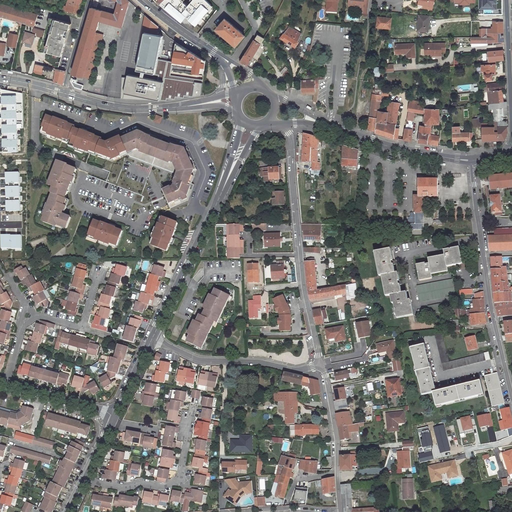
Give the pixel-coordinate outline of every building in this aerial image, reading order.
[(64,8),(65,10),(78,14),(81,0),(67,0),(66,6),(64,6),(64,8)] [(130,1),(128,0),(94,0),(73,74),(77,75),(76,79),(82,81),(83,77),(96,33),(99,21),(122,28),(130,1)] [(184,0),(168,0),(163,5),(183,22),(188,18),(197,25),(213,7),(206,0),(194,0),(190,4),(184,0)] [(350,0),(350,1),(365,2),(364,9),(369,10),(370,0),(350,0)] [(419,0),(418,4),(432,9),(434,0),(419,0)] [(479,0),(480,9),(497,9),(497,0),(479,0)] [(365,2),(350,1),(350,3),(363,4),(362,9),(364,9),(365,2)] [(0,3),(0,16),(13,20),(34,26),(38,14),(16,8),(0,3)] [(420,15),(419,30),(429,31),(431,16),(420,15)] [(148,30),(150,30),(158,32),(159,26),(145,16),(143,28),(148,30)] [(379,16),(378,26),(391,28),(392,17),(379,16)] [(56,18),(47,50),(63,56),(74,23),(56,18)] [(225,20),(217,29),(237,46),(245,38),(242,35),(243,34),(229,22),(228,23),(225,20)] [(482,37),(484,37),(486,36),(494,36),(494,33),(504,34),(504,22),(494,21),(494,29),(482,29),(482,37)] [(291,27),(282,38),(296,48),(300,42),(298,41),(302,33),(291,27)] [(35,35),(26,32),(23,41),(32,44),(35,35)] [(147,33),(141,32),(135,65),(156,68),(163,36),(157,35),(147,33)] [(83,77),(90,79),(103,35),(96,33),(83,77)] [(494,36),(487,36),(488,43),(504,42),(504,34),(494,33),(494,36)] [(259,35),(241,62),(248,66),(265,39),(259,35)] [(488,43),(487,36),(486,36),(484,37),(482,37),(479,37),(471,37),(471,43),(481,43),(481,46),(488,45),(488,43)] [(10,38),(7,51),(15,53),(18,40),(10,38)] [(302,41),(298,48),(310,54),(312,48),(307,46),(307,44),(302,41)] [(204,59),(177,42),(173,62),(181,63),(180,65),(188,66),(188,64),(192,65),(192,67),(194,67),(197,67),(196,72),(204,73),(205,62),(204,62),(204,59)] [(416,57),(416,43),(396,44),(396,51),(403,51),(403,53),(407,53),(407,57),(412,56),(412,57),(416,57)] [(445,43),(424,43),(425,53),(431,53),(437,53),(437,55),(441,55),(441,51),(445,51),(445,43)] [(503,50),(488,52),(489,62),(495,61),(504,60),(503,50)] [(55,62),(53,68),(57,69),(66,72),(69,58),(63,56),(60,55),(58,63),(55,62)] [(168,79),(165,101),(201,95),(203,80),(172,74),(173,61),(159,58),(155,76),(168,79)] [(496,74),(495,61),(489,62),(482,62),(482,65),(482,71),(481,71),(482,80),(493,79),(492,74),(496,74)] [(395,63),(387,64),(386,71),(395,71),(395,63)] [(36,64),(33,73),(42,75),(45,66),(36,64)] [(303,66),(299,72),(304,75),(308,68),(303,66)] [(280,72),(285,77),(290,71),(285,67),(280,72)] [(57,69),(55,82),(60,84),(63,82),(66,72),(57,69)] [(104,90),(107,71),(97,69),(94,88),(104,90)] [(128,73),(125,93),(162,100),(167,80),(128,73)] [(303,80),(303,90),(316,91),(317,85),(317,81),(303,80)] [(506,82),(487,85),(488,91),(503,90),(507,89),(506,82)] [(315,94),(314,101),(318,101),(320,86),(317,85),(316,91),(303,90),(303,93),(315,94)] [(503,90),(488,91),(489,104),(504,102),(503,90)] [(373,92),(369,129),(376,130),(379,113),(383,103),(384,94),(373,92)] [(16,95),(1,95),(2,103),(8,103),(8,109),(2,109),(2,117),(8,117),(8,123),(3,123),(3,132),(8,132),(9,138),(2,138),(3,146),(8,146),(9,153),(18,153),(16,95)] [(410,99),(409,111),(426,114),(426,109),(426,104),(420,103),(420,101),(410,99)] [(399,128),(396,127),(400,102),(390,101),(388,114),(379,113),(376,130),(376,131),(395,138),(398,138),(399,128)] [(504,102),(489,104),(490,110),(493,110),(498,109),(503,108),(504,116),(507,116),(507,102),(504,102)] [(421,124),(419,142),(439,145),(441,136),(431,135),(432,125),(440,124),(440,110),(426,109),(426,114),(426,124),(421,124)] [(409,111),(407,120),(414,121),(416,112),(409,111)] [(120,155),(127,152),(128,154),(129,156),(177,174),(174,184),(175,184),(174,187),(170,188),(170,187),(164,190),(171,205),(176,202),(183,199),(183,201),(187,199),(186,196),(187,196),(189,191),(190,187),(188,186),(194,170),(185,150),(178,147),(146,135),(138,132),(130,136),(122,140),(121,139),(121,137),(107,143),(101,141),(102,140),(95,137),(91,135),(90,138),(87,137),(88,134),(82,132),(81,131),(81,132),(74,130),(74,128),(67,126),(68,125),(64,124),(63,127),(60,125),(61,122),(60,122),(54,120),(53,120),(46,118),(41,132),(48,135),(47,137),(55,140),(61,142),(62,140),(69,143),(68,144),(75,146),(75,148),(83,151),(89,154),(90,152),(97,154),(100,155),(114,160),(121,157),(120,155)] [(498,122),(494,122),(494,126),(488,127),(482,127),(483,140),(505,140),(507,133),(507,122),(498,122)] [(461,126),(453,126),(454,140),(473,140),(473,132),(461,132),(461,126)] [(406,128),(405,134),(404,139),(413,141),(413,129),(406,128)] [(312,163),(312,170),(319,171),(319,163),(317,163),(318,143),(321,143),(321,139),(304,134),(302,162),(312,163)] [(343,146),(342,166),(356,168),(358,150),(343,146)] [(45,216),(43,222),(56,227),(57,225),(66,229),(71,217),(62,214),(64,211),(65,212),(67,207),(64,206),(67,199),(65,199),(71,183),(73,183),(75,178),(73,178),(77,170),(68,166),(68,165),(57,161),(55,167),(56,168),(51,181),(50,181),(49,185),(53,187),(51,194),(52,194),(44,216),(45,216)] [(271,180),(279,179),(279,168),(264,168),(264,176),(270,176),(270,180),(271,180)] [(19,172),(6,173),(7,184),(19,183),(19,172)] [(511,187),(511,173),(489,176),(491,196),(497,196),(497,192),(502,192),(502,189),(511,187)] [(418,197),(414,197),(415,213),(410,213),(410,217),(409,217),(409,223),(397,224),(397,230),(423,229),(423,224),(423,213),(424,213),(424,209),(428,209),(428,200),(425,200),(425,196),(438,196),(438,190),(438,187),(438,186),(438,180),(418,180),(418,197)] [(19,186),(6,187),(7,198),(20,197),(19,186)] [(276,199),(273,200),(273,205),(284,205),(283,192),(276,193),(276,199)] [(497,196),(491,196),(492,214),(495,213),(496,216),(502,215),(500,196),(497,196)] [(20,200),(7,201),(7,211),(21,210),(20,200)] [(177,224),(162,219),(160,226),(158,225),(157,229),(154,240),(155,240),(153,247),(167,252),(170,245),(171,244),(173,239),(173,238),(170,237),(171,234),(174,235),(175,231),(177,224)] [(101,223),(94,220),(89,235),(96,238),(95,239),(99,241),(109,245),(110,243),(117,246),(122,231),(115,228),(114,227),(110,226),(108,225),(107,228),(104,227),(105,224),(101,222),(101,223)] [(243,231),(243,224),(227,225),(227,236),(237,236),(237,231),(240,231),(243,231)] [(314,240),(314,242),(316,242),(316,240),(321,240),(321,224),(302,224),(302,232),(304,232),(304,239),(314,240)] [(495,236),(488,237),(489,251),(511,250),(511,228),(494,230),(495,236)] [(280,234),(265,234),(265,247),(280,246),(280,242),(282,242),(282,239),(280,239),(280,234)] [(22,235),(1,235),(2,249),(22,248),(22,235)] [(237,240),(237,236),(227,236),(227,247),(243,247),(243,240),(240,240),(237,240)] [(243,254),(243,247),(227,247),(227,259),(237,258),(237,254),(240,254),(243,254)] [(457,248),(444,250),(445,255),(447,267),(460,264),(457,248)] [(390,249),(376,252),(381,276),(383,276),(395,273),(390,249)] [(445,255),(428,258),(429,264),(431,273),(447,270),(447,267),(445,255)] [(501,256),(490,257),(491,270),(506,269),(506,270),(509,269),(509,267),(502,268),(501,256)] [(308,262),(305,262),(308,292),(317,290),(314,259),(308,259),(308,262)] [(277,266),(271,266),(272,279),(285,278),(284,265),(283,265),(283,261),(277,262),(277,266)] [(425,263),(417,265),(419,279),(432,277),(431,273),(429,264),(425,265),(425,263)] [(258,264),(248,264),(249,283),(257,283),(257,274),(258,274),(258,264)] [(87,271),(85,271),(86,267),(78,265),(75,277),(84,280),(87,271)] [(113,270),(112,273),(121,276),(124,277),(127,267),(117,265),(115,271),(113,270)] [(165,274),(163,274),(164,267),(155,265),(152,274),(159,276),(164,278),(165,274)] [(22,266),(14,271),(16,274),(17,273),(21,280),(30,276),(26,268),(23,269),(22,266)] [(506,269),(491,270),(493,293),(511,292),(511,291),(511,287),(511,288),(509,288),(508,282),(506,270),(506,269)] [(108,282),(107,285),(115,287),(116,284),(119,284),(121,276),(112,273),(110,282),(108,282)] [(395,273),(383,276),(388,296),(392,295),(402,293),(398,273),(395,273)] [(150,274),(148,283),(159,287),(160,284),(157,283),(159,276),(152,274),(150,274)] [(30,276),(21,280),(23,284),(26,282),(29,288),(37,283),(32,275),(30,276)] [(75,277),(72,287),(77,288),(75,293),(83,295),(85,287),(83,286),(84,280),(75,277)] [(452,280),(417,287),(418,294),(453,287),(452,280)] [(37,283),(29,288),(30,291),(33,290),(36,295),(42,292),(45,290),(40,282),(37,283)] [(148,283),(145,293),(151,295),(153,296),(155,289),(158,290),(159,287),(148,283)] [(103,290),(102,294),(112,297),(113,297),(116,288),(115,287),(107,285),(106,291),(103,290)] [(317,290),(308,292),(310,301),(334,296),(342,295),(340,286),(317,290)] [(453,287),(418,294),(419,301),(455,294),(453,287)] [(206,313),(204,316),(213,321),(215,322),(216,322),(218,319),(219,319),(228,300),(227,299),(229,295),(217,289),(215,294),(214,293),(212,296),(210,295),(204,308),(206,310),(204,312),(206,313)] [(71,291),(68,301),(78,304),(79,298),(82,299),(83,295),(75,293),(71,291)] [(4,293),(0,295),(0,301),(2,304),(4,303),(5,307),(11,308),(12,303),(6,292),(4,293)] [(36,295),(33,297),(38,304),(39,303),(41,306),(47,308),(47,306),(48,303),(42,292),(36,295)] [(142,292),(139,302),(148,304),(151,305),(152,302),(149,301),(151,295),(145,293),(142,292)] [(402,293),(392,295),(396,313),(395,314),(395,316),(396,316),(397,317),(413,313),(410,300),(408,300),(406,292),(402,293)] [(476,309),(470,309),(471,310),(471,315),(484,313),(484,308),(485,308),(483,292),(475,294),(475,300),(476,309)] [(511,292),(493,293),(494,303),(511,302),(511,292)] [(98,302),(97,306),(101,307),(108,309),(112,297),(102,294),(100,302),(98,302)] [(254,301),(249,301),(250,318),(258,318),(258,309),(261,309),(261,296),(254,296),(254,301)] [(287,304),(283,296),(274,300),(277,306),(279,311),(280,314),(281,316),(281,319),(281,324),(281,331),(291,331),(291,321),(291,316),(290,310),(290,309),(288,304),(287,304)] [(69,311),(68,314),(75,316),(77,312),(75,312),(78,304),(68,301),(66,308),(65,310),(69,311)] [(137,301),(134,311),(142,313),(144,307),(147,308),(148,304),(139,302),(137,301)] [(511,301),(511,302),(494,303),(496,309),(511,307),(511,303),(511,301)] [(441,304),(428,307),(429,314),(442,312),(441,304)] [(461,310),(461,305),(456,304),(456,317),(471,316),(472,325),(486,323),(484,313),(471,315),(471,310),(461,310)] [(97,312),(96,316),(106,318),(107,319),(110,309),(108,309),(101,307),(100,313),(97,312)] [(511,307),(496,309),(497,316),(511,315),(511,314),(511,307)] [(321,309),(312,311),(315,325),(324,323),(321,309)] [(2,310),(0,318),(0,319),(2,320),(12,323),(13,319),(10,319),(12,312),(2,310)] [(131,318),(129,326),(138,329),(139,329),(141,321),(142,321),(143,317),(135,315),(134,319),(131,318)] [(190,339),(188,342),(200,348),(202,344),(204,345),(213,326),(211,325),(213,321),(204,316),(202,316),(201,315),(199,319),(198,319),(197,322),(194,320),(188,334),(190,335),(189,338),(190,339)] [(93,324),(92,328),(106,332),(107,328),(103,327),(106,318),(96,316),(94,324),(93,324)] [(10,331),(9,331),(12,323),(2,320),(0,327),(0,332),(9,335),(10,331)] [(37,324),(35,332),(43,335),(44,335),(47,326),(54,328),(55,324),(41,320),(40,324),(37,324)] [(368,321),(356,323),(359,338),(371,336),(368,321)] [(458,321),(449,321),(449,326),(450,326),(450,332),(460,331),(460,326),(458,326),(458,321)] [(127,326),(125,333),(136,336),(138,329),(129,326),(127,326)] [(343,327),(326,330),(328,339),(337,337),(338,341),(345,339),(343,327)] [(57,338),(57,341),(55,348),(59,349),(60,343),(69,345),(71,335),(63,333),(63,332),(60,331),(57,338)] [(0,332),(0,342),(4,344),(6,338),(8,339),(9,335),(0,332)] [(30,337),(29,341),(39,344),(41,344),(43,335),(35,332),(33,338),(30,337)] [(125,333),(123,340),(133,343),(136,336),(125,333)] [(442,333),(434,334),(443,371),(490,359),(488,352),(449,362),(442,333)] [(71,335),(69,345),(78,348),(82,335),(78,334),(77,337),(71,335)] [(91,341),(85,339),(86,336),(82,335),(78,348),(88,350),(91,341)] [(475,336),(466,338),(469,351),(478,348),(475,336)] [(25,346),(24,349),(36,353),(39,344),(29,341),(28,347),(25,346)] [(99,346),(94,345),(94,342),(91,341),(88,350),(87,353),(97,356),(99,346)] [(393,341),(377,345),(379,353),(387,351),(388,356),(389,356),(390,359),(397,358),(393,341)] [(118,344),(116,351),(126,354),(127,350),(128,347),(118,344)] [(425,344),(410,348),(422,395),(433,392),(436,392),(425,344)] [(116,351),(114,358),(124,361),(125,358),(126,354),(116,351)] [(112,357),(110,364),(120,367),(121,364),(122,360),(114,358),(112,357)] [(401,359),(392,361),(395,372),(403,370),(401,359)] [(157,367),(157,371),(166,373),(168,373),(170,363),(162,362),(161,362),(160,368),(157,367)] [(20,365),(17,373),(21,374),(21,373),(25,374),(30,376),(32,367),(32,366),(24,364),(23,366),(20,365)] [(110,364),(108,371),(116,373),(118,374),(119,370),(120,367),(110,364)] [(32,367),(30,376),(29,377),(33,378),(36,379),(39,369),(32,367)] [(355,368),(334,372),(336,381),(349,378),(348,374),(356,372),(355,368)] [(39,369),(36,379),(40,380),(43,381),(46,370),(39,369)] [(179,371),(178,381),(185,383),(188,370),(185,369),(184,372),(179,371)] [(46,370),(43,381),(47,382),(50,383),(53,372),(46,370)] [(188,370),(185,383),(193,384),(195,374),(191,373),(191,370),(188,370)] [(112,383),(110,380),(115,377),(116,373),(108,371),(107,374),(99,379),(104,388),(112,383)] [(153,377),(152,380),(164,382),(166,373),(157,371),(156,377),(153,377)] [(53,372),(50,383),(53,384),(57,385),(60,374),(53,372)] [(60,374),(57,385),(60,386),(61,383),(64,383),(67,384),(70,376),(60,373),(60,374)] [(201,374),(199,385),(207,386),(209,373),(206,373),(205,376),(201,374)] [(217,378),(212,377),(213,374),(209,373),(207,386),(215,388),(217,378)] [(317,380),(284,373),(283,381),(310,387),(313,396),(320,393),(317,380)] [(496,373),(485,376),(493,407),(504,404),(496,373)] [(84,379),(81,391),(84,392),(89,389),(92,394),(99,390),(95,381),(87,385),(87,384),(89,377),(85,375),(84,379)] [(75,376),(72,386),(78,388),(77,390),(81,391),(84,379),(75,376)] [(399,379),(386,381),(387,387),(389,386),(390,397),(401,395),(399,379)] [(436,392),(433,392),(436,407),(484,395),(480,380),(436,392)] [(143,391),(143,395),(154,397),(157,398),(158,394),(155,394),(156,385),(148,383),(146,392),(143,391)] [(186,392),(177,391),(175,399),(185,401),(186,392)] [(298,393),(274,393),(274,402),(285,402),(298,402),(298,393)] [(145,400),(144,405),(152,407),(154,397),(143,395),(142,399),(145,400)] [(202,406),(212,407),(213,399),(204,397),(202,406)] [(172,400),(170,410),(178,412),(179,407),(179,405),(183,406),(183,402),(172,400)] [(346,400),(334,402),(335,410),(347,407),(346,400)] [(372,403),(364,404),(366,422),(372,422),(372,403)] [(23,406),(21,412),(30,421),(33,409),(23,406)] [(297,407),(285,408),(286,424),(294,424),(294,413),(297,413),(297,407)] [(511,418),(509,407),(500,410),(506,429),(511,428),(511,429),(511,418)] [(203,413),(202,415),(199,414),(199,418),(202,418),(210,420),(212,410),(203,409),(203,413)] [(180,419),(177,418),(177,417),(178,412),(170,410),(168,419),(180,421),(180,419)] [(388,432),(400,431),(399,423),(406,423),(405,411),(386,412),(388,432)] [(4,412),(0,423),(7,425),(8,423),(11,414),(4,412)] [(21,412),(17,414),(20,426),(30,421),(21,412)] [(349,412),(336,413),(337,421),(344,420),(345,426),(347,426),(352,425),(349,412)] [(490,412),(483,414),(485,422),(492,420),(490,412)] [(11,414),(8,423),(20,426),(17,414),(11,413),(11,414)] [(47,420),(45,425),(52,427),(56,415),(49,413),(47,420)] [(56,415),(52,427),(58,429),(62,417),(56,415)] [(472,416),(461,419),(464,432),(475,429),(472,416)] [(62,417),(58,429),(66,431),(69,419),(62,417)] [(196,428),(208,430),(210,420),(202,418),(201,422),(199,421),(198,425),(196,425),(196,428)] [(69,419),(66,431),(71,432),(75,421),(69,419)] [(75,421),(71,432),(77,434),(78,432),(80,424),(81,422),(75,421)] [(80,424),(78,432),(87,435),(90,427),(80,424)] [(352,425),(347,426),(348,433),(359,431),(359,427),(358,424),(352,425)] [(309,434),(308,425),(290,425),(291,435),(304,435),(304,434),(306,434),(309,434)] [(319,425),(308,425),(309,434),(319,434),(319,425)] [(444,425),(434,428),(439,448),(449,446),(444,425)] [(167,426),(165,436),(174,437),(174,433),(175,431),(178,431),(178,428),(167,426)] [(345,426),(338,427),(340,441),(350,440),(348,433),(347,426),(345,426)] [(197,432),(196,436),(199,436),(198,440),(206,441),(208,430),(196,428),(195,432),(197,432)] [(123,432),(122,440),(133,442),(135,432),(127,431),(127,433),(123,432)] [(135,432),(133,442),(139,443),(140,441),(144,442),(145,434),(135,432)] [(150,438),(148,437),(149,435),(145,434),(144,442),(143,444),(143,447),(153,449),(155,439),(150,438)] [(165,436),(164,445),(175,448),(176,444),(173,443),(173,442),(174,437),(165,436)] [(241,436),(241,440),(231,440),(231,452),(253,452),(253,436),(241,436)] [(197,443),(197,445),(196,450),(205,451),(206,441),(198,440),(195,439),(194,443),(197,443)] [(72,442),(70,446),(81,452),(83,447),(74,442),(72,442)] [(70,446),(68,451),(69,452),(79,456),(81,452),(70,446)] [(164,450),(162,458),(175,460),(176,457),(173,456),(174,451),(164,450)] [(404,451),(397,451),(398,465),(400,465),(400,470),(410,469),(408,450),(404,451)] [(111,457),(110,460),(119,462),(122,463),(124,453),(115,451),(114,456),(114,458),(111,457)] [(69,452),(66,459),(75,463),(79,456),(69,452)] [(295,459),(288,457),(288,454),(283,453),(279,465),(285,467),(292,469),(295,459)] [(199,471),(207,473),(208,469),(202,468),(203,460),(206,461),(207,456),(194,454),(191,466),(200,468),(199,471)] [(343,456),(341,456),(341,470),(357,470),(356,456),(349,456),(343,456)] [(301,460),(299,469),(303,470),(304,470),(304,472),(316,474),(317,461),(310,461),(310,458),(307,457),(306,461),(301,460)] [(65,458),(63,461),(74,467),(75,463),(66,459),(65,458)] [(162,458),(161,466),(171,468),(172,463),(175,464),(175,460),(162,458)] [(11,462),(10,466),(23,470),(25,462),(16,459),(15,464),(11,462)] [(61,460),(59,465),(61,466),(72,471),(74,467),(63,461),(61,460)] [(107,466),(106,470),(116,472),(118,472),(119,462),(110,460),(109,465),(109,466),(107,466)] [(236,463),(223,463),(223,472),(236,472),(236,469),(247,469),(247,460),(236,460),(236,463)] [(454,461),(429,467),(432,481),(441,479),(439,472),(446,470),(448,477),(458,475),(454,461)] [(128,467),(127,474),(126,474),(130,475),(131,474),(139,476),(141,466),(132,465),(132,467),(128,467)] [(10,466),(9,470),(13,471),(11,476),(19,478),(20,478),(23,470),(10,466)] [(61,466),(58,473),(68,478),(72,471),(61,466)] [(285,467),(282,475),(290,477),(290,476),(291,473),(292,469),(285,467)] [(160,469),(158,481),(166,482),(166,479),(168,479),(170,470),(160,469)] [(102,474),(101,477),(114,480),(116,472),(106,470),(105,475),(102,474)] [(196,474),(195,483),(205,485),(207,473),(199,471),(198,475),(196,474)] [(58,473),(55,478),(66,483),(68,478),(58,473)] [(6,479),(5,483),(17,486),(19,478),(11,476),(10,475),(9,480),(6,479)] [(280,483),(276,496),(284,498),(290,477),(282,475),(277,475),(275,482),(280,483)] [(335,477),(322,480),(324,494),(335,492),(335,477)] [(55,478),(53,483),(63,487),(64,488),(66,483),(55,478)] [(234,478),(225,479),(233,489),(232,492),(228,490),(224,497),(234,503),(239,495),(244,491),(252,490),(251,481),(242,482),(240,484),(234,478)] [(413,479),(403,479),(404,493),(405,493),(405,498),(413,498),(413,479)] [(52,482),(49,487),(60,492),(63,487),(53,483),(52,482)] [(280,483),(275,482),(271,494),(276,496),(280,483)] [(7,488),(6,492),(14,495),(15,495),(17,486),(5,483),(4,487),(7,488)] [(350,485),(341,486),(342,494),(343,494),(344,500),(351,500),(350,485)] [(49,487),(47,492),(58,497),(60,492),(49,487)] [(191,494),(189,494),(189,492),(185,492),(184,499),(201,503),(203,491),(192,489),(191,494)] [(185,494),(182,493),(182,492),(174,490),(172,501),(182,503),(183,503),(184,499),(185,494)] [(239,495),(234,503),(236,504),(241,497),(245,493),(252,492),(252,490),(244,491),(239,495)] [(306,501),(308,491),(296,490),(295,499),(306,501)] [(3,495),(1,503),(4,504),(11,506),(14,495),(6,492),(5,496),(3,495)] [(47,492),(44,497),(46,497),(56,502),(58,497),(47,492)] [(156,497),(153,496),(154,494),(145,492),(143,502),(152,503),(152,504),(155,505),(156,497)] [(93,495),(92,505),(101,507),(104,494),(100,493),(99,496),(93,495)] [(104,494),(101,507),(111,508),(112,498),(107,497),(107,495),(104,494)] [(116,497),(114,505),(118,506),(119,504),(126,506),(127,496),(121,495),(120,498),(116,497)] [(156,497),(155,505),(159,505),(167,506),(169,496),(161,495),(160,497),(156,497)] [(127,496),(126,506),(133,507),(134,504),(137,505),(139,497),(135,496),(135,498),(127,496)] [(46,497),(43,503),(54,508),(57,502),(56,502),(46,497)] [(351,500),(344,500),(344,511),(373,511),(374,509),(352,510),(351,500)] [(43,503),(40,509),(47,511),(52,511),(54,508),(43,503)]
